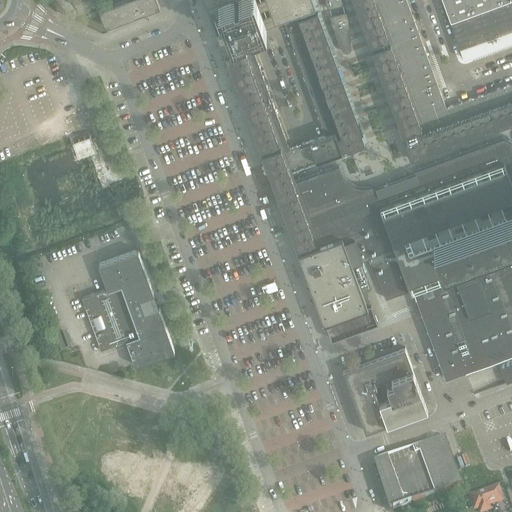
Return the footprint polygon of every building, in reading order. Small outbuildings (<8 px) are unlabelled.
[(123,0),(99,9),(105,27),(160,7),(157,0),(123,0)] [(321,19),(313,0),(205,0),(223,49),(223,50),(244,42),(244,41),(241,33),(283,18),(284,22),(296,18),(299,28),(321,19)] [(417,28),(406,0),(353,0),(370,45),(372,45),(417,28)] [(442,0),(450,21),(507,0),(442,0)] [(511,0),(507,0),(450,21),(464,58),(511,40),(511,0)] [(296,18),(284,22),(288,32),(299,28),(296,18)] [(366,142),(334,56),(321,19),(299,28),(288,32),(325,135),(292,147),(299,166),(343,151),(342,149),(346,147),(347,149),(366,142)] [(446,108),(436,80),(417,28),(372,45),(374,48),(371,49),(403,135),(405,134),(450,117),(446,108)] [(287,142),(262,73),(250,40),(244,42),(223,50),(260,150),(262,149),(263,150),(287,142)] [(411,158),(511,120),(511,83),(446,108),(450,117),(405,134),(407,139),(404,140),(411,158)] [(511,149),(510,144),(503,140),(389,182),(390,187),(378,191),(376,187),(368,190),(363,190),(358,189),(353,187),(348,185),(345,182),(342,178),(338,168),(295,184),(292,176),(290,170),(299,166),(292,147),(289,148),(287,142),(263,150),(264,152),(261,153),(272,184),(296,249),(299,248),(300,252),(298,252),(324,324),(326,323),(332,340),(378,323),(366,290),(370,289),(360,261),(371,257),(386,298),(410,290),(411,292),(413,291),(445,379),(498,360),(506,383),(511,381),(511,149)] [(105,289),(82,298),(101,350),(124,341),(123,340),(126,339),(136,365),(173,351),(175,351),(159,306),(152,308),(151,306),(149,302),(148,299),(147,297),(154,294),(143,263),(142,260),(141,259),(138,251),(138,250),(136,250),(99,264),(108,290),(105,291),(105,289)] [(366,431),(428,409),(405,347),(343,369),(366,431)] [(233,511),(187,385),(73,426),(104,511),(233,511)] [(459,485),(454,471),(441,438),(377,461),(394,508),(459,485)] [(498,502),(494,490),(470,498),(474,510),(479,508),(480,511),(482,511),(489,510),(488,505),(498,502)]
